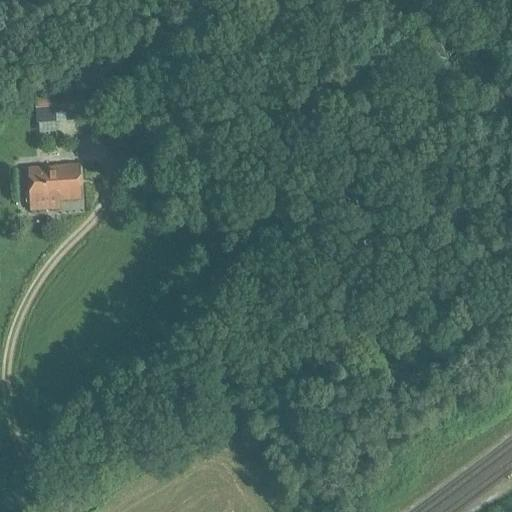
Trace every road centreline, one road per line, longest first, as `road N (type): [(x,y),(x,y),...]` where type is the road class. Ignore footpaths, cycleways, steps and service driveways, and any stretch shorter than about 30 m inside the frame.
road 1 (unknown): [(62,511),(24,471),(7,427),(7,347),(40,273),(87,220),(190,0)]
road 2 (unclassified): [(64,511),(124,469),(511,259)]
